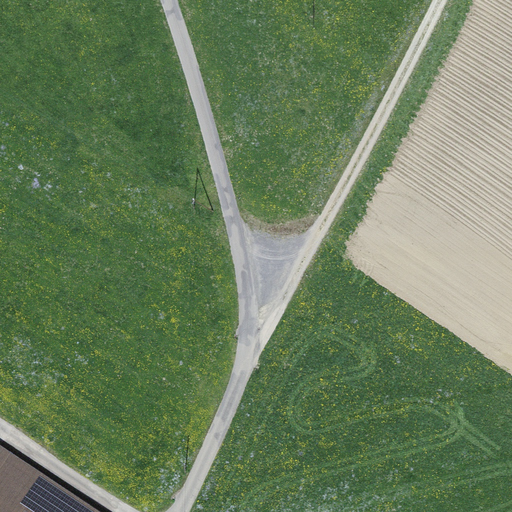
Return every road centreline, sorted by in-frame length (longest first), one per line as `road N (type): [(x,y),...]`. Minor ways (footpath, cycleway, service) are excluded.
road 1 (unclassified): [(183,511),(225,428),(251,349),(240,246),(168,0)]
road 2 (track): [(251,349),(354,174),(441,0)]
